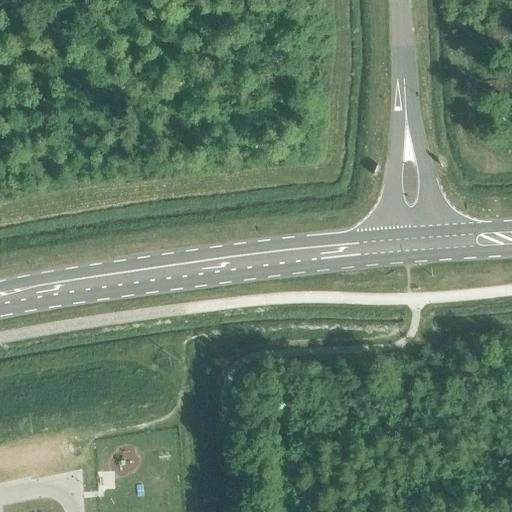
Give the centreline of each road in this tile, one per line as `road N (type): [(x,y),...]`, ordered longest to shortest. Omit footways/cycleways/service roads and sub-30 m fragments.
road 1 (primary): [(0,296),(159,266),(413,243)]
road 2 (unclassified): [(413,243),(399,0)]
